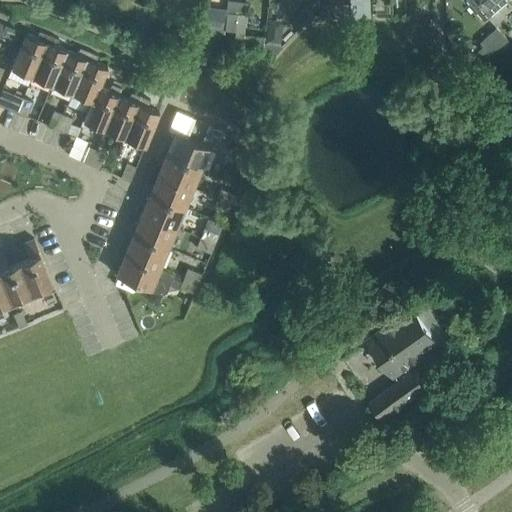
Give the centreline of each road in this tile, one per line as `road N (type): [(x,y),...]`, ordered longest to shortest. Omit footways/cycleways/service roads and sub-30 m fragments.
road 1 (residential): [(466,511),(442,478),(376,437),(359,412),(199,511)]
road 2 (residential): [(0,138),(100,179),(85,217),(54,207)]
road 3 (residential): [(109,340),(54,207)]
